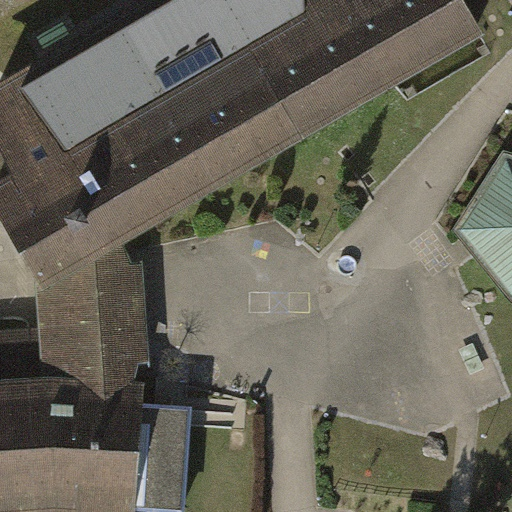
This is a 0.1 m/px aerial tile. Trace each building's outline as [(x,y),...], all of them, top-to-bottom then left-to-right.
[(0,207),(44,285),(123,244),(484,34),(464,0),(163,0),(0,93),(0,207)] [(511,151),(505,149),(455,226),(511,298),(511,151)] [(47,338),(33,339),(36,386),(50,385),(97,388),(135,383),(136,366),(150,364),(143,261),(132,264),(123,244),(44,285),(47,338)] [(33,333),(0,335),(0,511),(82,511),(97,388),(50,385),(36,386),(33,339),(33,333)] [(97,388),(82,511),(135,511),(135,508),(185,510),(192,408),(144,406),(145,383),(135,383),(97,388)]
